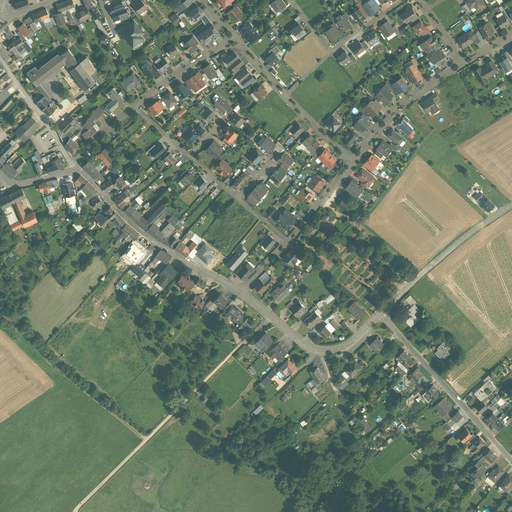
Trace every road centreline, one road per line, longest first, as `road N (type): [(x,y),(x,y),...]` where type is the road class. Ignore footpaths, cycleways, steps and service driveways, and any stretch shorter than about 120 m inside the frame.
road 1 (track): [(76,511),(269,316)]
road 2 (residential): [(237,291),(144,234),(73,169)]
road 3 (residential): [(511,459),(379,315)]
road 4 (residential): [(379,315),(355,340),(317,350),(237,291)]
road 5 (residential): [(379,315),(458,241),(511,205)]
road 6 (residential): [(353,161),(408,98),(462,64)]
road 7 (track): [(323,350),(344,417),(382,480)]
road 8 (residential): [(73,169),(0,58)]
road 9 (residential): [(134,106),(236,39)]
